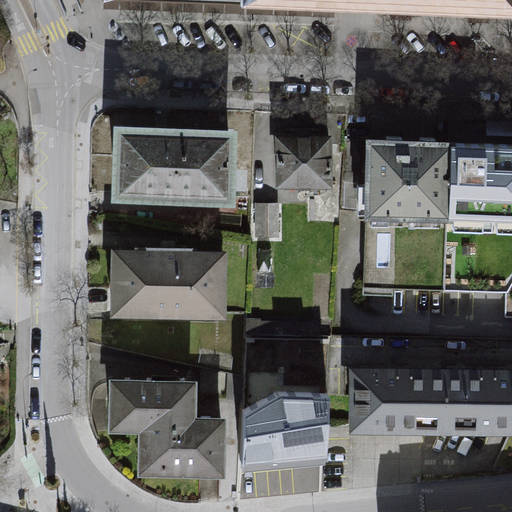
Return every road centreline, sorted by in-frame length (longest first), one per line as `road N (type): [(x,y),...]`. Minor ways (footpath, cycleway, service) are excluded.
road 1 (residential): [(511,82),(133,66),(60,71)]
road 2 (residential): [(65,454),(52,389),(60,71)]
road 3 (residential): [(511,497),(366,511)]
